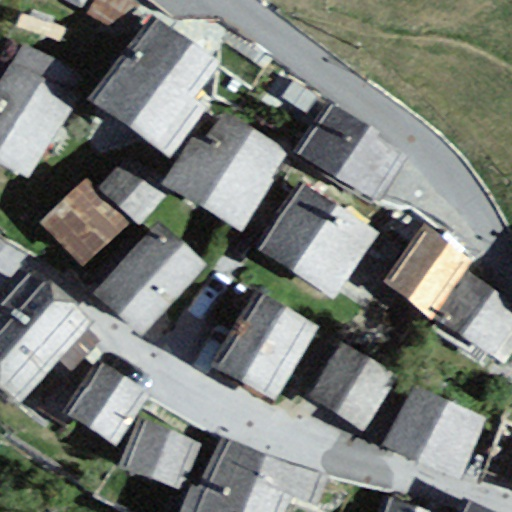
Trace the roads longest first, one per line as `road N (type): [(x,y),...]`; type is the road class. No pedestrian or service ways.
road 1 (residential): [(0,273),(243,421),(411,490),(511,508)]
road 2 (residential): [(226,0),(437,167),(511,288)]
